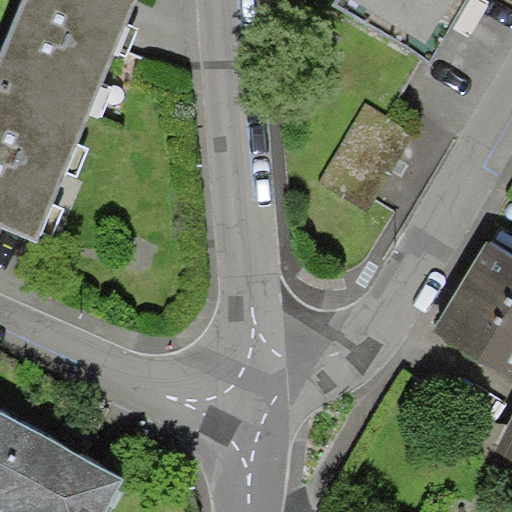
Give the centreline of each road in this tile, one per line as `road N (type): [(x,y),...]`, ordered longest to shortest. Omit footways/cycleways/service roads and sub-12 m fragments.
road 1 (residential): [(511,44),(264,436)]
road 2 (residential): [(228,0),(264,436)]
road 3 (residential): [(0,320),(264,436)]
